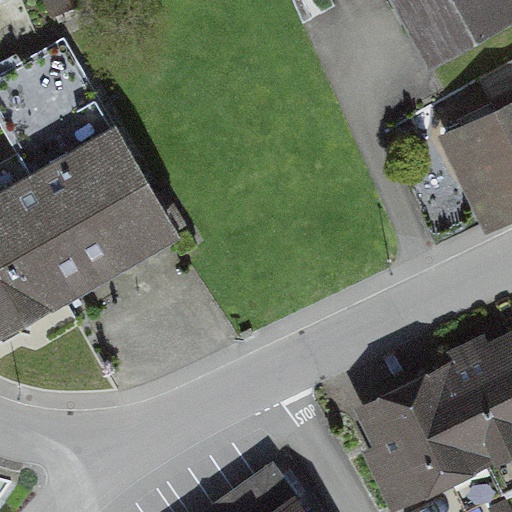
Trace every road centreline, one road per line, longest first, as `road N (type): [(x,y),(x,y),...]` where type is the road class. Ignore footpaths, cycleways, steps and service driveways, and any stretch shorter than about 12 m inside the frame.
road 1 (residential): [(511,259),(132,443)]
road 2 (residential): [(132,443),(66,445),(0,431)]
